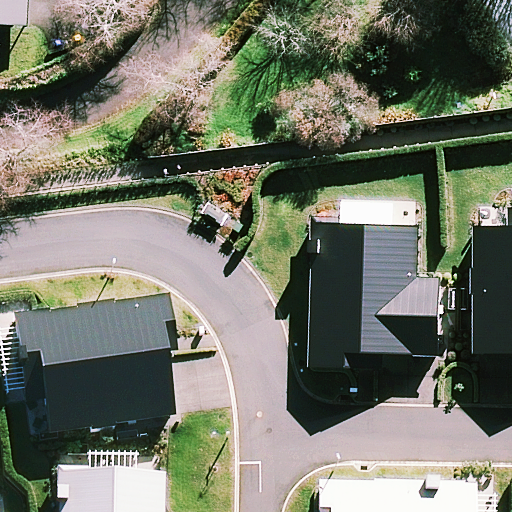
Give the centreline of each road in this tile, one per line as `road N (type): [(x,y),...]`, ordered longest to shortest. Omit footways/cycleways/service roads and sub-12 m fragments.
road 1 (residential): [(0,255),(140,236),(181,247),(219,272),(258,337),(270,437)]
road 2 (residential): [(0,127),(47,120),(92,100),(139,70),(213,0)]
road 3 (residential): [(270,437),(511,438)]
